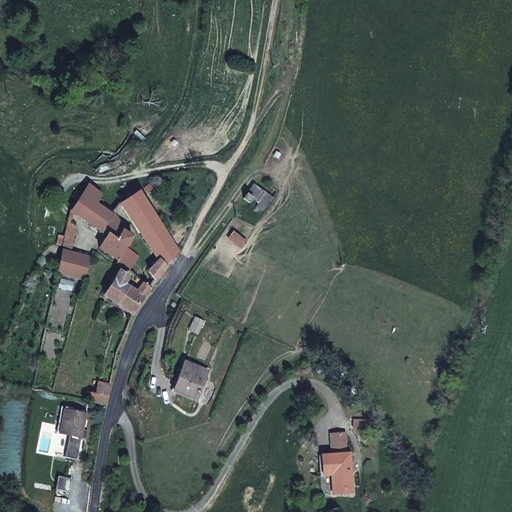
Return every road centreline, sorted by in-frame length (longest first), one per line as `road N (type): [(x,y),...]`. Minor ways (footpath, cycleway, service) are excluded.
road 1 (residential): [(283,0),(268,102),(155,307),(123,390),(102,511)]
road 2 (track): [(198,0),(184,92),(146,147),(148,168),(242,156)]
